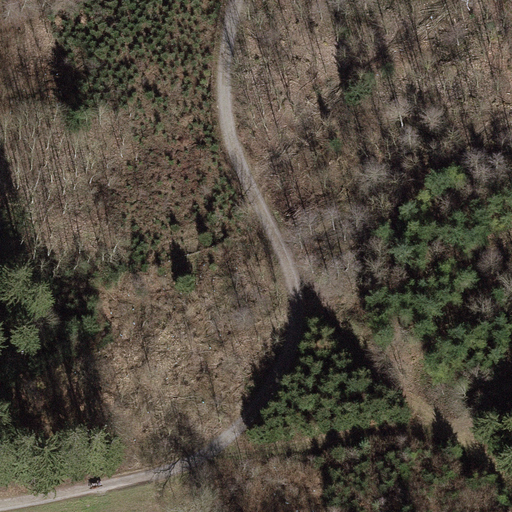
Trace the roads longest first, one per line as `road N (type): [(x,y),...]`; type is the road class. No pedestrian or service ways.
road 1 (track): [(0,505),(151,478),(221,445),(278,376),(296,327),(292,262),(258,203),(225,109),(234,0)]
road 2 (track): [(511,484),(335,335),(293,277)]
